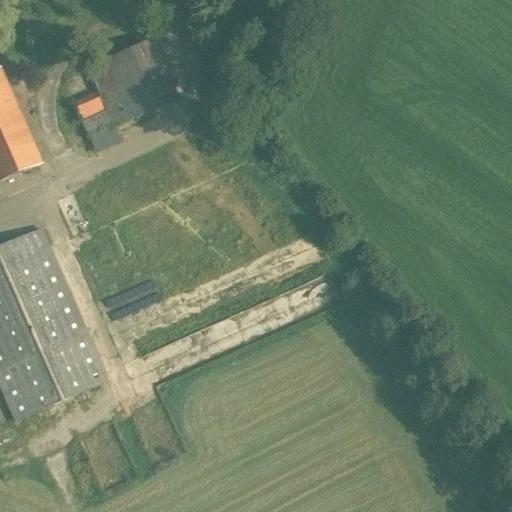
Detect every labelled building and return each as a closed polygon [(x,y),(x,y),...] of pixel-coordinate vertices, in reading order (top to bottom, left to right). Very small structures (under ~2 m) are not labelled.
[(86,69),(113,128),(178,100),(152,40),(86,69)] [(0,183),(41,165),(0,71),(0,183)] [(74,103),(81,121),(103,111),(95,94),(74,103)] [(0,247),(0,393),(13,424),(109,383),(42,229),(0,247)] [(144,287),(108,302),(115,319),(151,304),(144,287)]
